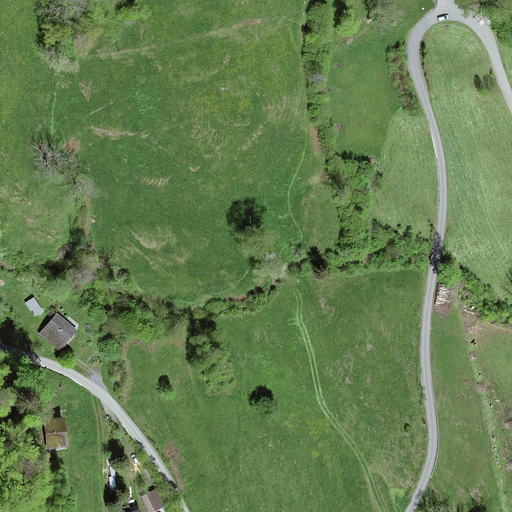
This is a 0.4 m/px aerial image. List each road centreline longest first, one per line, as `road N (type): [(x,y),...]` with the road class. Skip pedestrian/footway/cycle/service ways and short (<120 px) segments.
road 1 (unclassified): [(445,10),(413,46),(438,142),(444,225),(425,322),(433,450),(409,511)]
road 2 (unclassified): [(183,511),(127,421),(97,390),(0,346)]
road 3 (track): [(97,390),(105,511)]
road 4 (unclassified): [(511,102),(487,33),(445,10)]
